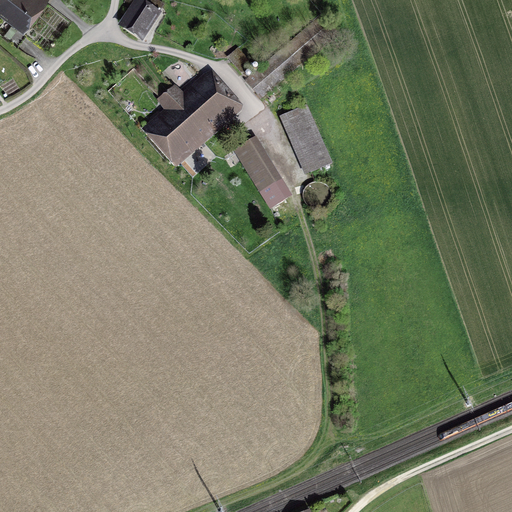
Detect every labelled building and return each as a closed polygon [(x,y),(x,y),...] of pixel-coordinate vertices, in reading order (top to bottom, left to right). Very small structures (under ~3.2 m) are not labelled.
[(0,0),(0,17),(22,35),(50,0),(0,0)] [(162,16),(139,0),(137,0),(118,27),(142,44),(162,16)] [(318,20),(245,81),(261,101),(335,39),(318,20)] [(239,47),(227,58),(240,74),(253,63),(239,47)] [(243,109),(211,72),(183,96),(174,86),(156,102),(165,112),(142,132),(174,169),(243,109)] [(307,106),(280,118),(305,176),(333,164),(307,106)] [(256,140),(235,153),(271,211),(291,199),(256,140)]
